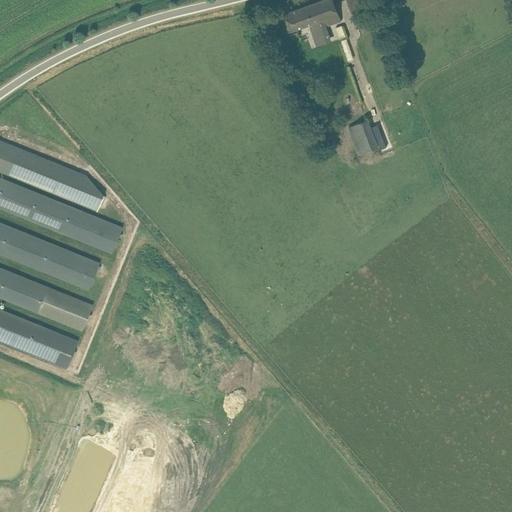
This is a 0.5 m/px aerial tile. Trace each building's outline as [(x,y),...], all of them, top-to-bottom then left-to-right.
[(341,21),(335,6),(333,0),(322,0),(285,13),(291,31),(311,23),(312,26),(310,27),(314,36),(312,36),(313,37),(314,37),(317,46),(332,40),(327,26),(341,21)] [(373,5),(371,0),(346,0),(352,13),(373,5)] [(342,25),(335,27),(339,39),(346,36),(342,25)] [(378,147),(368,120),(348,127),(359,154),(378,147)] [(378,124),(372,126),(381,149),(386,147),(378,124)] [(0,341),(47,360),(66,368),(70,358),(74,350),(78,339),(65,334),(2,309),(0,307),(0,297),(2,298),(8,300),(81,330),(82,330),(86,320),(88,314),(89,313),(92,305),(84,302),(0,267),(0,253),(6,256),(88,290),(94,277),(95,274),(98,266),(100,262),(0,221),(0,207),(105,250),(112,253),(117,241),(118,239),(118,238),(118,237),(120,233),(123,227),(0,176),(0,171),(97,210),(100,203),(103,195),(104,194),(96,186),(87,175),(6,142),(0,139),(0,341)]
